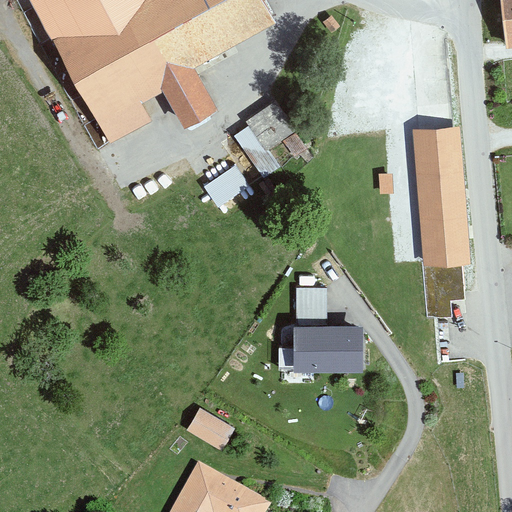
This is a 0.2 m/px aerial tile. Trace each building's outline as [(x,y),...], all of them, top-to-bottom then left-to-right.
[(41,0),(111,137),(149,118),(136,94),(164,80),(183,117),(212,102),(191,62),(275,19),(264,0),(41,0)] [(511,0),(500,0),(504,46),(511,44),(511,0)] [(275,95),(233,125),(254,155),(297,125),(275,95)] [(464,103),(419,106),(427,245),(473,243),(464,103)] [(235,159),(203,179),(217,200),(248,179),(235,159)] [(296,281),(295,312),(325,312),(326,282),(296,281)] [(294,328),(295,364),(359,362),(357,326),(294,328)] [(237,424),(200,405),(187,430),(224,449),(237,424)] [(269,511),(276,501),(199,461),(172,511),(269,511)]
